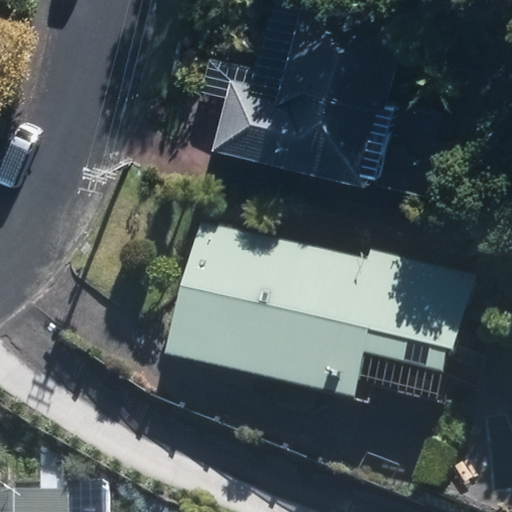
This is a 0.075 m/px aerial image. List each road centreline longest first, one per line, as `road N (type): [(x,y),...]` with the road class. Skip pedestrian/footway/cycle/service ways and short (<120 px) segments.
road 1 (unknown): [(0,335),(231,469),(325,511)]
road 2 (residential): [(108,0),(80,113),(47,189),(0,251)]
